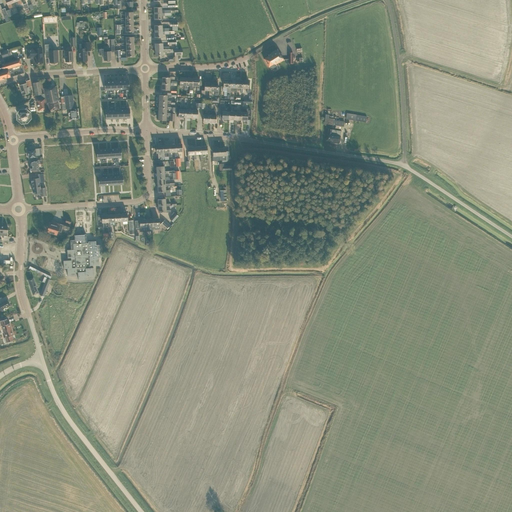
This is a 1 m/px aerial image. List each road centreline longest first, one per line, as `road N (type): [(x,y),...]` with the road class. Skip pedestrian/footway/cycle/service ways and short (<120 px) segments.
road 1 (unclassified): [(511,236),(403,165),(269,143)]
road 2 (residential): [(18,209),(141,198),(148,186),(146,132)]
road 3 (tertiary): [(142,511),(64,413),(41,358)]
road 4 (track): [(386,0),(399,63),(403,165)]
road 5 (tertiary): [(41,358),(21,291),(18,209)]
road 6 (residential): [(0,83),(145,68)]
road 7 (residential): [(12,140),(146,132)]
road 8 (track): [(245,58),(365,0)]
road 9 (residential): [(269,143),(146,132)]
